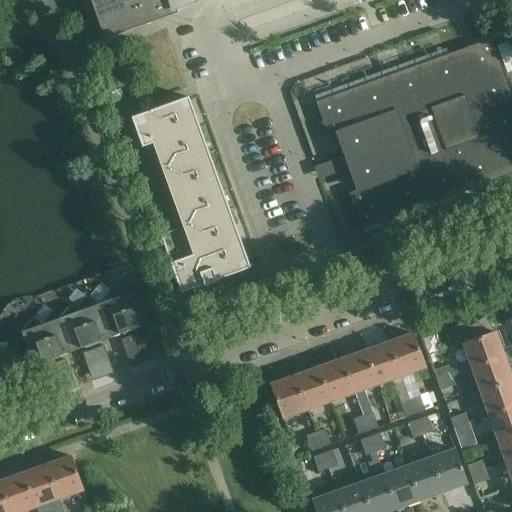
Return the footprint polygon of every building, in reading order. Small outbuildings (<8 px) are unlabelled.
[(90,0),(105,41),(178,14),(173,0),(90,0)] [(362,230),(491,183),(511,175),(511,94),(492,40),(316,103),(329,138),(344,133),(351,155),(345,157),(349,170),(356,167),(364,189),(349,194),(362,230)] [(125,100),(124,99),(121,90),(99,98),(103,108),(125,100)] [(251,269),(190,98),(132,119),(143,149),(154,145),(184,228),(194,256),(171,265),(182,294),(205,286),(205,288),(218,283),(218,281),(251,269)] [(194,256),(184,228),(161,236),(171,265),(194,256)] [(370,231),(351,238),(357,253),(376,246),(370,231)] [(139,292),(130,284),(119,298),(131,332),(151,325),(139,292)] [(131,332),(119,298),(111,291),(100,305),(112,339),(131,332)] [(112,339),(100,305),(92,298),(80,312),(93,346),(112,339)] [(188,312),(185,302),(163,309),(167,319),(188,312)] [(93,346),(80,312),(73,305),(61,319),(74,353),(93,346)] [(74,353),(61,319),(54,312),(42,325),(54,360),(74,353)] [(499,332),(496,334),(485,318),(461,334),(467,344),(463,345),(472,369),(505,357),(502,349),(505,348),(499,332)] [(54,360),(42,325),(34,319),(22,333),(22,334),(34,367),(54,360)] [(144,333),(133,337),(136,346),(147,342),(144,333)] [(426,369),(414,335),(389,344),(401,378),(426,369)] [(136,346),(133,337),(122,341),(125,350),(136,346)] [(401,378),(389,344),(365,352),(377,387),(401,378)] [(105,347),(94,351),(98,360),(108,356),(105,347)] [(98,360),(94,351),(84,355),(87,364),(98,360)] [(377,387),(365,352),(342,361),(354,396),(377,387)] [(508,366),(505,357),(472,369),(480,392),(511,380),(511,368),(511,365),(508,366)] [(67,361),(56,364),(59,374),(70,370),(67,361)] [(354,396),(342,361),(318,369),(330,404),(354,396)] [(59,374),(56,364),(45,368),(49,378),(59,374)] [(437,382),(452,376),(449,367),(434,373),(437,382)] [(330,404),(318,369),(295,377),(308,412),(330,404)] [(455,386),(452,376),(437,382),(440,392),(455,386)] [(308,412),(295,377),(271,386),(283,421),(308,412)] [(511,380),(480,392),(489,417),(511,408),(511,380)] [(419,397),(409,400),(415,416),(424,412),(419,397)] [(415,416),(409,400),(399,404),(404,419),(415,416)] [(511,408),(489,417),(498,440),(511,435),(511,408)] [(371,414),(361,417),(367,433),(377,429),(371,414)] [(466,414),(450,420),(454,430),(469,424),(466,414)] [(367,433),(361,417),(351,421),(356,436),(367,433)] [(431,434),(425,419),(415,422),(421,437),(431,434)] [(421,437),(415,422),(406,425),(411,441),(421,437)] [(473,434),(469,424),(454,430),(457,439),(473,434)] [(325,430),(315,433),(321,449),(330,446),(325,430)] [(321,449),(315,433),(305,437),(311,452),(321,449)] [(383,451),(378,435),(369,439),(374,454),(383,451)] [(511,435),(498,440),(506,464),(511,461),(511,435)] [(374,454),(369,439),(359,442),(364,458),(374,454)] [(466,485),(453,451),(429,460),(441,494),(466,485)] [(336,468),(331,452),(321,456),(326,471),(336,468)] [(326,471),(321,456),(311,459),(317,474),(326,471)] [(84,492),(75,467),(72,457),(48,466),(60,500),(84,492)] [(441,494),(429,460),(406,468),(418,503),(441,494)] [(483,462),(467,467),(471,477),(486,471),(483,462)] [(60,500),(48,466),(24,474),(37,509),(60,500)] [(418,503),(406,468),(382,477),(395,511),(418,503)] [(490,481),(486,471),(471,477),(474,486),(490,481)] [(28,511),(37,509),(24,474),(1,483),(11,511),(28,511)] [(392,511),(395,511),(382,477),(359,485),(368,511),(392,511)] [(0,511),(11,511),(1,483),(0,482),(0,511)] [(368,511),(359,485),(334,494),(341,511),(368,511)] [(341,511),(334,494),(312,502),(315,511),(341,511)]
